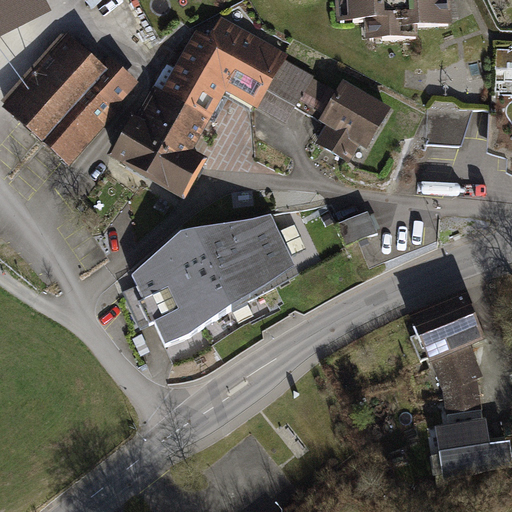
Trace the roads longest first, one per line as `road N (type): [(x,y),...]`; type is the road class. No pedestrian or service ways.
road 1 (secondary): [(511,241),(295,342),(171,429)]
road 2 (residential): [(171,429),(78,304),(63,258),(0,188)]
road 3 (unknown): [(190,218),(96,154),(40,233)]
road 4 (unknown): [(96,154),(147,72),(66,16)]
road 5 (secondary): [(171,429),(68,511)]
